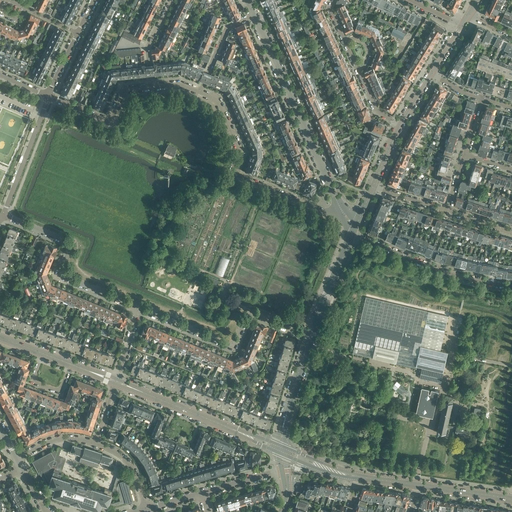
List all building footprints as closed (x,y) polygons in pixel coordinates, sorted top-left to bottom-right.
[(72,0),(70,0),(68,4),(77,9),(77,8),(78,7),(78,6),(79,4),(72,0)] [(106,3),(105,5),(115,9),(119,11),(120,9),(117,8),(116,9),(115,8),(117,4),(116,4),(118,0),(107,0),(107,1),(106,1),(106,3)] [(151,0),(148,5),(156,9),(157,7),(158,6),(158,5),(158,4),(151,0)] [(311,8),(313,8),(315,8),(322,8),(323,6),(323,5),(324,4),(316,0),(312,0),(314,1),(311,8)] [(380,0),(378,5),(381,6),(378,14),(379,15),(383,7),(386,0),(380,0)] [(386,0),(383,7),(388,10),(392,2),(390,1),(389,0),(386,0)] [(438,3),(438,4),(441,5),(447,8),(450,10),(455,12),(456,10),(457,10),(458,8),(457,8),(458,7),(453,5),(449,3),(448,3),(443,0),(439,0),(439,2),(438,3)] [(492,3),(491,5),(500,9),(504,11),(506,8),(504,7),(503,8),(501,6),(502,4),(493,0),(492,2),(492,3)] [(235,4),(234,1),(226,5),(223,6),(226,11),(228,10),(236,6),(237,6),(236,3),(235,4)] [(34,6),(34,7),(42,11),(43,10),(44,10),(46,6),(37,2),(36,4),(35,4),(34,5),(34,6)] [(273,2),(265,5),(265,6),(265,7),(266,8),(267,8),(268,11),(276,7),(273,2)] [(392,2),(388,10),(393,12),(397,4),(395,3),(393,2),(392,2)] [(178,8),(177,8),(185,12),(187,7),(180,3),(179,5),(178,6),(177,7),(178,8)] [(64,9),(65,9),(66,10),(74,14),(75,13),(76,12),(75,11),(77,9),(68,4),(67,6),(66,6),(64,9)] [(338,8),(337,8),(337,9),(337,11),(338,11),(339,13),(347,10),(345,5),(344,4),(342,5),(342,6),(338,8)] [(397,4),(393,12),(398,14),(402,7),(400,6),(400,5),(398,4),(397,5),(397,4)] [(489,4),(487,9),(496,13),(500,15),(502,16),(504,11),(500,9),(491,5),(489,4)] [(102,12),(101,13),(110,18),(112,13),(112,14),(113,11),(115,12),(117,13),(118,11),(114,9),(115,9),(105,5),(105,6),(104,6),(103,7),(104,8),(103,10),(102,10),(101,11),(102,12)] [(148,5),(146,10),(153,14),(154,12),(155,11),(156,10),(156,9),(148,5)] [(281,5),(276,7),(268,11),(269,13),(268,14),(269,15),(270,16),(280,12),(279,8),(282,7),(281,5)] [(236,6),(228,10),(230,15),(238,12),(238,11),(239,11),(238,8),(237,9),(236,6)] [(402,7),(398,14),(397,16),(400,17),(397,23),(399,24),(403,17),(407,9),(405,8),(405,7),(403,6),(402,7)] [(64,12),(63,14),(72,19),(73,18),(73,17),(73,16),(74,14),(66,10),(65,9),(61,7),(60,10),(64,12)] [(175,12),(175,13),(183,17),(184,13),(189,16),(189,14),(185,12),(177,8),(176,10),(175,10),(175,12)] [(501,21),(503,22),(504,23),(505,23),(506,23),(509,16),(507,14),(509,9),(507,8),(504,13),(501,21)] [(312,12),(313,15),(314,17),(316,17),(324,13),(324,12),(323,11),(322,11),(322,10),(321,11),(320,9),(316,11),(312,12)] [(407,9),(402,19),(407,21),(408,19),(412,12),(410,11),(409,10),(408,9),(407,9)] [(487,9),(485,14),(501,21),(503,17),(499,15),(500,15),(497,14),(487,9)] [(153,14),(146,10),(143,15),(151,19),(152,16),(153,16),(154,15),(153,14)] [(347,10),(339,13),(340,15),(340,16),(340,18),(349,15),(347,10)] [(409,29),(413,22),(416,14),(415,13),(414,12),(413,11),(412,12),(408,19),(411,21),(408,28),(409,29)] [(212,16),(211,19),(219,23),(219,22),(220,22),(220,20),(221,17),(220,17),(217,16),(213,14),(207,12),(206,14),(212,16)] [(238,12),(230,15),(232,19),(232,20),(241,17),(240,16),(241,16),(240,13),(239,14),(238,12)] [(278,12),(270,16),(270,17),(270,18),(270,19),(271,19),(272,21),(281,18),(278,12)] [(99,18),(98,18),(107,22),(109,18),(110,18),(101,13),(100,15),(99,16),(98,17),(99,18)] [(173,17),(172,18),(180,21),(182,18),(187,21),(187,19),(183,17),(175,13),(174,15),(173,15),(172,16),(173,17)] [(324,13),(316,17),(312,18),(313,20),(316,19),(318,22),(326,18),(326,17),(326,16),(325,15),(324,13)] [(31,14),(28,19),(37,23),(39,20),(39,19),(39,18),(31,14)] [(61,19),(61,20),(69,24),(70,23),(71,22),(71,21),(72,19),(63,14),(61,19)] [(416,14),(413,22),(418,24),(422,17),(420,16),(419,15),(418,14),(417,14),(416,14)] [(151,19),(143,15),(141,19),(141,20),(148,24),(150,21),(151,21),(151,20),(151,19)] [(349,15),(340,18),(342,21),(343,21),(343,23),(351,19),(349,15)] [(96,23),(104,27),(107,22),(98,18),(97,20),(97,21),(96,22),(96,23)] [(135,23),(139,25),(146,29),(147,27),(148,26),(149,25),(148,24),(141,20),(137,18),(135,23)] [(170,22),(170,23),(178,26),(179,23),(185,26),(186,24),(180,21),(172,18),(171,20),(170,20),(170,21),(170,22)] [(219,23),(211,19),(206,18),(205,20),(207,21),(206,23),(209,24),(216,28),(217,27),(218,27),(218,26),(218,25),(219,23)] [(281,18),(272,21),(273,21),(274,23),(274,24),(274,26),(275,26),(283,23),(281,18)] [(326,18),(318,22),(320,27),(328,23),(328,22),(328,21),(327,20),(326,18)] [(430,25),(433,27),(441,33),(443,31),(444,30),(444,29),(444,28),(444,27),(443,26),(442,26),(436,23),(433,22),(426,18),(424,22),(430,25)] [(29,19),(26,24),(35,28),(37,24),(37,23),(28,19),(29,19)] [(351,19),(343,23),(344,25),(344,26),(345,28),(353,24),(351,19)] [(357,26),(355,31),(357,32),(357,33),(359,33),(360,33),(363,25),(364,21),(359,19),(357,23),(357,26)] [(94,28),(102,32),(104,27),(96,23),(95,25),(94,26),(93,27),(94,28)] [(168,27),(175,31),(178,26),(170,23),(169,25),(168,25),(168,26),(168,27)] [(283,23),(275,26),(276,27),(275,28),(276,29),(277,29),(277,31),(286,28),(291,25),(290,23),(285,26),(283,23)] [(328,23),(320,27),(316,28),(317,30),(319,29),(321,32),(322,31),(330,28),(330,27),(330,25),(329,25),(328,23)] [(4,24),(0,31),(0,32),(4,34),(8,26),(4,24)] [(26,24),(24,29),(33,33),(35,28),(26,24)] [(209,24),(207,30),(214,33),(215,32),(216,31),(216,30),(216,28),(209,24)] [(244,24),(236,28),(236,29),(237,31),(234,33),(235,34),(238,33),(246,29),(247,29),(244,24)] [(353,24),(345,28),(344,28),(347,33),(348,34),(349,33),(349,32),(354,30),(352,25),(353,24)] [(368,27),(365,35),(367,36),(367,37),(369,38),(375,31),(377,28),(372,27),(372,25),(369,24),(368,27)] [(139,25),(136,30),(144,33),(145,32),(146,31),(146,30),(146,29),(139,25)] [(363,25),(360,33),(361,34),(362,35),(363,34),(365,35),(368,27),(363,25)] [(475,30),(474,32),(478,34),(478,33),(481,34),(482,32),(483,33),(485,29),(477,25),(476,27),(475,30)] [(8,26),(4,34),(9,37),(13,29),(8,26)] [(57,28),(54,32),(63,36),(64,35),(65,34),(65,33),(65,32),(65,31),(56,27),(56,28),(57,28)] [(166,32),(165,32),(175,37),(178,32),(175,31),(168,27),(167,29),(166,30),(165,31),(166,32)] [(433,28),(431,32),(439,37),(440,35),(441,35),(441,34),(441,33),(433,27),(433,28)] [(91,33),(99,37),(102,32),(94,28),(93,30),(92,31),(91,32),(91,33)] [(286,28),(277,31),(277,32),(277,33),(278,34),(279,36),(288,33),(288,32),(288,33),(286,28)] [(330,28),(322,31),(320,32),(321,34),(323,33),(324,36),(332,32),(333,31),(332,30),(331,30),(330,28)] [(375,31),(369,38),(370,39),(371,40),(372,42),(383,37),(382,34),(380,35),(377,28),(375,31)] [(394,28),(391,34),(402,39),(405,34),(394,28)] [(13,29),(9,37),(14,39),(18,31),(13,29)] [(18,31),(14,39),(16,38),(25,42),(30,32),(33,34),(33,33),(24,29),(18,31)] [(246,29),(238,33),(238,34),(237,34),(239,38),(240,38),(248,34),(248,33),(248,32),(247,31),(246,29)] [(136,30),(134,35),(141,38),(142,36),(143,36),(144,35),(144,34),(144,33),(136,30)] [(204,34),(206,35),(212,38),(213,35),(214,35),(215,34),(214,33),(207,30),(204,34)] [(493,33),(487,30),(482,41),(485,42),(488,43),(489,41),(493,33)] [(54,32),(52,37),(60,41),(61,40),(62,39),(63,38),(62,37),(63,36),(54,32)] [(164,35),(163,37),(173,42),(175,37),(165,32),(164,33),(164,34),(164,35)] [(202,36),(201,39),(202,40),(204,40),(210,43),(210,42),(211,42),(212,41),(211,40),(212,38),(206,35),(204,35),(200,32),(199,34),(201,35),(202,36)] [(288,33),(279,36),(279,37),(280,36),(281,38),(281,39),(282,40),(282,41),(291,37),(293,36),(291,32),(288,33)] [(332,32),(324,36),(322,38),(322,39),(325,38),(327,41),(335,37),(335,36),(334,35),(333,35),(332,32)] [(431,32),(428,37),(436,42),(436,41),(437,41),(438,40),(437,39),(439,37),(431,32)] [(474,32),(471,38),(476,41),(477,39),(478,40),(479,37),(477,36),(478,34),(474,32)] [(89,38),(88,38),(97,43),(98,41),(100,42),(101,40),(99,39),(99,37),(91,33),(90,35),(89,36),(88,37),(89,38)] [(493,33),(489,41),(494,43),(497,36),(497,35),(496,34),(495,35),(495,34),(493,33)] [(248,34),(240,38),(239,38),(240,41),(241,41),(242,43),(251,39),(250,37),(250,36),(249,35),(248,34)] [(497,36),(494,43),(499,46),(503,38),(501,37),(500,37),(499,36),(498,36),(497,36)] [(52,37),(49,43),(58,47),(58,45),(60,44),(60,43),(60,42),(60,41),(52,37)] [(162,40),(161,42),(170,47),(173,48),(173,46),(171,45),(173,42),(163,37),(162,37),(161,39),(162,40)] [(291,37),(282,41),(283,43),(283,44),(284,45),(284,46),(285,46),(293,42),(291,37)] [(335,37),(327,41),(322,43),(323,45),(327,43),(329,46),(337,42),(337,41),(337,40),(336,40),(335,37)] [(383,37),(372,42),(373,44),(373,45),(373,46),(374,46),(375,47),(385,42),(383,37)] [(428,37),(425,41),(433,46),(434,46),(435,45),(434,44),(436,42),(428,37)] [(86,43),(94,48),(97,43),(88,38),(88,40),(87,41),(86,42),(86,43)] [(466,42),(474,47),(476,41),(471,38),(470,40),(469,39),(467,42),(466,42)] [(503,38),(499,46),(498,48),(503,51),(504,48),(508,41),(506,40),(505,39),(504,38),(503,39),(503,38)] [(251,39),(242,43),(243,44),(242,45),(243,48),(244,48),(253,44),(253,43),(252,42),(251,39)] [(202,40),(200,45),(208,48),(209,46),(210,45),(210,44),(210,43),(204,40),(202,40)] [(293,42),(285,46),(285,47),(285,49),(286,49),(287,51),(295,48),(299,46),(297,41),(293,42)] [(425,41),(422,46),(430,51),(431,51),(432,50),(431,49),(433,46),(425,41)] [(508,41),(504,48),(503,51),(505,52),(503,56),(506,58),(507,56),(508,53),(511,46),(511,44),(511,43),(510,43),(510,42),(509,41),(508,41)] [(159,45),(158,47),(166,50),(168,46),(161,42),(160,42),(159,44),(159,45)] [(337,42),(329,46),(331,51),(339,47),(339,46),(339,45),(338,45),(337,42)] [(386,45),(385,42),(375,47),(375,49),(375,50),(376,52),(384,51),(388,51),(385,45),(386,45)] [(465,46),(464,48),(470,52),(475,55),(476,53),(472,50),(474,47),(466,42),(464,45),(465,46)] [(49,43),(47,48),(55,52),(56,50),(57,50),(58,48),(57,47),(58,47),(49,43)] [(84,48),(92,53),(94,54),(96,49),(94,48),(86,43),(85,45),(84,46),(83,47),(84,48)] [(253,44),(244,48),(243,48),(245,51),(246,51),(242,53),(243,55),(247,53),(255,49),(254,47),(254,45),(253,45),(253,44)] [(198,50),(200,50),(206,53),(207,51),(208,50),(208,49),(208,48),(200,45),(198,50)] [(226,48),(225,50),(233,54),(236,48),(234,48),(228,45),(227,46),(226,47),(226,48)] [(422,46),(419,51),(427,56),(427,55),(428,55),(429,54),(429,53),(430,51),(422,46)] [(159,48),(156,47),(154,49),(151,50),(152,54),(152,59),(154,59),(158,59),(158,56),(163,56),(165,51),(159,48)] [(339,47),(331,51),(333,56),(341,52),(340,50),(341,49),(340,48),(339,48),(339,47)] [(47,48),(44,53),(53,57),(53,55),(54,55),(55,54),(55,53),(55,52),(47,48)] [(81,53),(89,58),(92,53),(84,48),(82,51),(81,52),(81,53)] [(295,48),(287,51),(288,53),(288,54),(288,55),(289,56),(297,53),(295,48)] [(462,48),(460,52),(468,57),(470,52),(464,48),(463,49),(462,48)] [(255,49),(247,53),(243,55),(244,56),(247,55),(249,58),(257,54),(257,53),(257,52),(256,52),(255,49)] [(224,53),(223,55),(231,59),(233,54),(225,50),(225,51),(224,51),(224,52),(224,53)] [(384,51),(376,52),(375,54),(376,55),(375,57),(383,60),(383,59),(383,57),(382,57),(384,51)] [(419,51),(416,55),(424,60),(425,58),(426,58),(427,57),(427,56),(419,51)] [(6,66),(10,57),(10,56),(12,53),(10,52),(8,56),(5,55),(1,63),(1,64),(2,65),(3,65),(4,65),(6,66)] [(341,52),(333,56),(335,60),(343,57),(342,55),(343,54),(342,53),(341,53),(341,52)] [(459,55),(458,57),(465,61),(467,62),(468,60),(466,59),(468,57),(460,52),(458,55),(459,55)] [(44,53),(42,58),(50,62),(51,62),(52,61),(51,60),(53,57),(44,53)] [(79,58),(78,59),(87,63),(89,58),(81,53),(80,56),(79,56),(78,57),(79,58)] [(297,53),(289,56),(289,57),(290,59),(291,61),(290,61),(290,62),(299,58),(302,56),(302,54),(299,56),(297,53)] [(257,54),(249,58),(250,62),(247,63),(247,65),(251,63),(259,60),(258,57),(259,57),(258,55),(257,55),(257,54)] [(221,61),(228,63),(228,65),(234,67),(235,65),(232,64),(232,63),(230,62),(231,59),(223,55),(223,56),(222,56),(222,57),(222,58),(221,61)] [(416,55),(413,60),(421,65),(423,63),(424,63),(424,62),(424,61),(424,60),(416,55)] [(10,56),(10,57),(6,66),(7,66),(7,67),(8,68),(9,67),(11,68),(15,59),(16,58),(10,56)] [(343,57),(335,60),(338,65),(346,62),(345,60),(345,59),(345,58),(344,57),(343,57)] [(456,58),(454,61),(462,66),(465,61),(458,57),(457,58),(456,58)] [(484,81),(481,89),(487,91),(490,81),(492,74),(494,74),(511,79),(511,69),(500,65),(497,64),(480,57),(477,68),(485,71),(486,72),(484,79),(484,81)] [(42,58),(39,63),(48,67),(49,66),(49,65),(50,62),(42,58)] [(299,58),(290,62),(291,62),(290,63),(291,64),(292,65),(293,67),(302,63),(306,60),(306,59),(302,61),(301,61),(299,58)] [(17,71),(21,62),(15,59),(11,68),(12,68),(12,69),(14,70),(15,70),(17,71)] [(76,63),(76,64),(84,68),(87,63),(78,59),(78,60),(77,61),(76,62),(76,63)] [(27,63),(21,60),(21,62),(17,71),(17,72),(19,72),(20,72),(22,73),(23,72),(27,63)] [(259,60),(251,63),(247,65),(248,66),(252,65),(253,68),(262,64),(261,64),(262,63),(261,62),(260,62),(259,60)] [(413,60),(410,65),(418,70),(420,68),(421,68),(421,66),(421,65),(413,60)] [(373,67),(374,68),(379,69),(381,65),(373,61),(373,62),(372,62),(372,63),(372,64),(371,66),(373,67)] [(460,68),(462,66),(454,61),(452,64),(453,64),(452,66),(459,71),(463,73),(464,71),(460,68)] [(177,63),(178,72),(179,72),(180,73),(181,72),(183,72),(187,63),(186,62),(177,63)] [(346,62),(338,65),(340,70),(348,67),(347,65),(347,64),(347,63),(346,62)] [(39,63),(37,68),(45,72),(46,72),(47,71),(46,70),(48,67),(39,63)] [(153,65),(149,66),(150,75),(158,74),(158,75),(160,74),(161,74),(160,64),(157,65),(157,63),(154,63),(154,64),(153,64),(153,65)] [(186,63),(183,72),(184,73),(185,74),(186,73),(188,74),(192,66),(186,63)] [(192,66),(188,74),(188,75),(191,76),(194,77),(197,68),(198,66),(193,63),(192,66)] [(302,63),(293,67),(294,69),(293,69),(294,71),(295,71),(295,72),(304,68),(302,63)] [(74,68),(74,69),(82,73),(84,68),(76,64),(75,66),(74,66),(73,67),(74,68)] [(108,70),(104,79),(113,83),(115,81),(115,80),(116,78),(110,70),(106,64),(104,66),(108,70)] [(252,73),(253,75),(264,70),(263,67),(263,66),(262,65),(262,64),(253,68),(255,72),(252,73)] [(408,68),(407,69),(415,74),(417,72),(418,72),(418,71),(418,70),(410,65),(409,64),(408,64),(407,66),(407,67),(408,68)] [(141,66),(138,67),(139,76),(140,76),(140,77),(142,76),(146,75),(150,75),(149,66),(145,66),(144,65),(143,65),(141,65),(141,66)] [(459,71),(452,66),(451,67),(450,67),(448,70),(456,75),(459,71)] [(37,68),(34,67),(32,72),(34,73),(43,77),(44,76),(44,75),(45,72),(37,68)] [(348,67),(340,70),(341,73),(336,75),(337,77),(342,75),(350,71),(349,70),(349,69),(349,67),(348,67)] [(121,68),(110,70),(116,78),(117,78),(117,79),(119,79),(119,78),(122,78),(121,68)] [(197,68),(194,77),(197,78),(199,79),(200,79),(203,81),(204,81),(208,72),(207,72),(202,70),(197,68)] [(304,68),(295,72),(296,71),(297,74),(297,76),(298,76),(306,73),(304,68)] [(375,73),(373,68),(367,71),(366,70),(365,71),(365,72),(364,72),(366,77),(368,76),(375,73)] [(71,73),(71,74),(79,78),(82,73),(74,69),(73,70),(72,71),(71,72),(71,73)] [(404,73),(405,74),(411,78),(413,79),(413,78),(414,78),(414,77),(414,76),(415,74),(407,69),(407,70),(406,70),(405,70),(403,73),(404,73)] [(265,70),(264,70),(253,75),(255,79),(257,78),(266,74),(265,72),(266,71),(265,70)] [(448,70),(445,75),(453,80),(454,79),(456,75),(448,70)] [(345,80),(352,76),(351,74),(352,73),(351,72),(350,72),(350,71),(342,75),(340,76),(343,81),(345,80)] [(204,81),(209,83),(212,84),(212,85),(213,85),(214,85),(218,77),(213,74),(208,72),(204,81)] [(309,72),(306,73),(298,76),(298,77),(298,78),(299,79),(300,81),(308,78),(311,77),(309,72)] [(32,77),(31,78),(40,83),(40,82),(41,82),(42,81),(41,80),(43,77),(34,73),(32,77)] [(375,73),(368,76),(369,79),(368,79),(369,80),(370,81),(378,78),(375,73)] [(466,83),(466,84),(467,84),(467,85),(468,85),(469,85),(471,86),(474,77),(474,75),(469,73),(468,76),(466,83)] [(474,77),(471,86),(472,87),(473,87),(474,87),(476,87),(478,79),(479,77),(480,73),(477,73),(476,78),(474,77)] [(69,78),(69,79),(77,83),(79,78),(71,74),(70,75),(69,76),(68,77),(69,78)] [(218,77),(214,85),(217,86),(217,87),(219,88),(219,87),(220,87),(225,76),(219,74),(218,77)] [(266,74),(257,78),(259,83),(268,80),(267,78),(267,77),(266,74)] [(403,76),(400,82),(408,87),(409,85),(410,85),(411,83),(410,82),(411,81),(410,81),(411,78),(405,74),(404,77),(403,76)] [(490,81),(487,91),(492,92),(495,84),(495,82),(497,75),(494,74),(492,75),(490,81)] [(225,76),(220,87),(222,89),(223,89),(224,90),(225,90),(229,82),(229,81),(230,78),(225,76)] [(308,78),(300,81),(301,84),(302,86),(311,83),(309,80),(313,78),(312,76),(308,78)] [(347,85),(355,81),(354,81),(356,81),(354,76),(352,76),(345,80),(347,85)] [(378,78),(370,81),(371,83),(370,84),(371,85),(372,86),(380,83),(382,82),(380,77),(378,78)] [(457,80),(456,81),(464,86),(465,82),(466,81),(463,79),(459,77),(457,79),(457,80)] [(478,79),(476,87),(481,89),(484,81),(484,79),(479,77),(478,79)] [(77,83),(69,79),(68,81),(67,81),(66,82),(66,83),(66,84),(75,88),(76,89),(79,84),(77,83)] [(104,80),(102,85),(110,89),(110,88),(111,89),(112,86),(112,85),(113,83),(104,79),(104,80)] [(268,80),(259,83),(262,88),(270,85),(269,82),(269,80),(268,80)] [(229,82),(225,90),(227,92),(227,93),(227,94),(228,94),(229,95),(237,91),(237,90),(232,83),(229,81),(229,82)] [(347,85),(344,86),(345,88),(348,87),(349,90),(357,86),(357,85),(356,84),(355,83),(355,81),(347,85)] [(382,82),(380,83),(372,86),(373,88),(373,89),(373,90),(374,91),(382,88),(382,87),(385,86),(382,82)] [(400,82),(397,87),(405,92),(406,90),(407,90),(408,88),(407,87),(408,87),(400,82)] [(311,83),(302,86),(303,87),(302,88),(303,89),(304,89),(305,91),(313,88),(311,83)] [(502,96),(505,85),(500,83),(500,86),(499,86),(497,94),(499,95),(500,96),(501,96),(502,95),(502,96)] [(64,88),(63,89),(72,93),(75,88),(66,84),(65,86),(64,86),(64,87),(64,88)] [(102,85),(100,90),(108,94),(109,94),(110,91),(109,91),(110,89),(102,85)] [(270,85),(262,88),(259,90),(262,94),(264,93),(273,89),(272,87),(271,87),(270,85)] [(437,89),(436,91),(444,96),(446,97),(447,98),(450,92),(447,90),(439,85),(437,89)] [(349,90),(346,91),(349,96),(351,94),(359,91),(359,90),(359,89),(358,88),(357,86),(349,90)] [(315,87),(313,88),(305,91),(305,92),(305,93),(305,94),(306,94),(307,96),(315,93),(317,92),(315,87)] [(397,87),(393,92),(401,97),(402,96),(402,97),(404,95),(403,94),(405,92),(397,87)] [(382,88),(374,91),(375,93),(374,94),(375,95),(376,95),(378,98),(379,100),(381,98),(382,96),(384,93),(382,88)] [(61,93),(61,94),(69,98),(69,97),(70,97),(72,93),(63,89),(63,91),(62,91),(61,92),(61,93)] [(273,89),(264,93),(262,94),(264,99),(275,94),(275,93),(275,92),(274,91),(273,89)] [(100,90),(97,96),(106,99),(107,99),(108,96),(107,96),(108,94),(100,90)] [(237,91),(229,95),(230,97),(229,98),(230,100),(231,100),(231,101),(240,97),(237,91)] [(314,93),(307,96),(307,97),(306,97),(307,99),(306,100),(307,101),(308,102),(309,102),(317,99),(315,95),(322,93),(321,91),(317,92),(315,93),(314,94),(314,93)] [(359,91),(351,94),(353,99),(361,96),(361,95),(361,94),(360,93),(359,91)] [(433,94),(433,95),(433,96),(441,101),(443,103),(446,97),(444,96),(436,91),(434,94),(433,94)] [(393,92),(390,97),(398,102),(400,100),(402,98),(401,98),(401,97),(393,92)] [(317,99),(309,102),(310,104),(309,105),(310,106),(311,106),(311,107),(319,103),(318,101),(326,97),(325,95),(317,98),(317,99)] [(459,97),(454,95),(451,100),(457,104),(457,102),(459,97)] [(97,96),(95,101),(104,105),(106,102),(105,102),(106,99),(97,96)] [(242,96),(240,97),(231,101),(232,103),(232,104),(232,105),(233,105),(234,106),(242,102),(245,101),(242,96)] [(277,98),(276,96),(268,99),(267,98),(264,99),(267,106),(269,105),(278,101),(278,100),(277,99),(277,98)] [(361,96),(353,99),(356,104),(363,101),(363,100),(364,99),(363,98),(362,98),(361,96)] [(430,101),(438,106),(440,108),(443,103),(441,101),(433,96),(431,99),(430,99),(430,100),(430,101)] [(390,97),(387,102),(395,107),(396,107),(397,105),(397,104),(398,102),(390,97)] [(242,102),(234,106),(234,108),(234,109),(235,110),(236,110),(236,111),(244,108),(243,104),(248,102),(247,100),(245,101),(242,102)] [(92,106),(92,107),(95,109),(96,108),(101,111),(101,110),(102,110),(103,107),(104,105),(95,101),(93,107),(92,106)] [(278,101),(269,105),(270,107),(269,108),(270,111),(272,110),(281,106),(280,104),(279,104),(278,101)] [(363,101),(356,104),(358,109),(365,106),(366,106),(365,105),(366,104),(365,103),(364,103),(363,101)] [(428,104),(427,105),(427,106),(435,111),(437,112),(437,113),(440,108),(438,106),(430,101),(429,103),(428,104)] [(319,103),(311,107),(311,108),(311,109),(312,109),(313,112),(321,108),(322,108),(324,107),(322,102),(319,103)] [(387,102),(384,106),(385,107),(384,107),(392,112),(393,112),(394,110),(394,109),(395,107),(387,102)] [(281,106),(272,110),(270,111),(272,114),(268,116),(268,118),(274,116),(282,112),(282,109),(281,106)] [(425,109),(424,111),(432,116),(434,117),(437,112),(435,111),(427,106),(427,107),(426,107),(425,108),(425,109)] [(486,107),(485,112),(493,115),(494,110),(495,109),(488,107),(486,107)] [(244,108),(236,111),(237,114),(237,116),(238,116),(238,117),(247,113),(244,108)] [(321,108),(313,112),(314,114),(314,115),(314,116),(315,116),(315,117),(317,116),(323,114),(321,108)] [(366,108),(358,111),(358,112),(360,116),(369,113),(369,111),(367,110),(366,108)] [(462,110),(461,115),(463,115),(471,118),(471,117),(472,117),(472,116),(472,115),(473,113),(464,110),(462,110)] [(422,114),(421,116),(422,116),(428,120),(428,121),(429,121),(432,116),(424,111),(423,112),(422,113),(422,114)] [(282,112),(274,116),(276,120),(276,121),(285,117),(284,115),(284,114),(283,112),(282,112)] [(247,113),(238,117),(239,119),(239,120),(240,121),(241,122),(249,118),(247,113)] [(364,122),(371,119),(370,115),(370,114),(369,113),(360,116),(362,120),(357,122),(358,124),(362,122),(363,122),(364,122)] [(502,118),(500,123),(499,126),(501,127),(504,128),(506,124),(508,116),(508,115),(506,115),(503,115),(503,114),(502,115),(503,115),(502,118)] [(324,115),(315,119),(316,120),(315,121),(316,122),(317,122),(318,125),(326,121),(324,115)] [(417,121),(417,122),(417,123),(425,127),(428,123),(436,127),(437,125),(430,121),(429,121),(428,121),(428,120),(422,116),(420,119),(420,118),(418,121),(417,121)] [(251,117),(249,118),(241,122),(242,124),(241,125),(242,126),(243,127),(251,124),(254,123),(251,117)] [(456,119),(454,124),(458,125),(461,127),(466,128),(468,128),(469,123),(461,120),(460,119),(456,119)] [(278,124),(278,126),(279,129),(280,129),(288,125),(289,124),(288,123),(287,122),(286,120),(278,123),(278,124)] [(375,120),(372,125),(374,126),(384,130),(384,128),(384,127),(385,124),(376,120),(376,121),(375,120)] [(326,121),(318,125),(318,126),(318,127),(319,127),(320,130),(329,126),(326,121)] [(415,126),(414,128),(422,132),(425,134),(427,134),(429,129),(425,127),(417,123),(417,124),(416,124),(415,125),(415,126)] [(251,124),(243,127),(244,130),(244,132),(245,132),(245,133),(254,129),(251,124)] [(453,124),(451,129),(460,132),(460,131),(461,131),(461,130),(461,129),(461,127),(458,125),(454,124),(453,124)] [(288,125),(280,129),(281,131),(280,131),(281,135),(291,130),(290,130),(291,129),(290,128),(289,127),(288,125)] [(329,126),(320,130),(320,131),(321,132),(321,133),(322,135),(331,131),(329,126)] [(373,129),(372,131),(381,135),(382,132),(383,132),(384,130),(374,126),(373,129)] [(488,130),(480,127),(479,131),(479,132),(485,134),(486,134),(489,135),(491,131),(488,130)] [(412,131),(411,132),(412,133),(420,137),(421,134),(426,136),(427,134),(425,134),(422,132),(414,128),(413,130),(412,131)] [(254,129),(245,133),(246,135),(246,136),(247,137),(248,138),(256,135),(254,129)] [(370,136),(369,140),(377,143),(377,142),(378,142),(379,141),(378,140),(379,137),(372,134),(373,134),(371,133),(371,134),(370,133),(369,131),(364,129),(363,132),(370,136)] [(292,133),(291,130),(282,134),(283,136),(282,137),(283,140),(293,136),(293,135),(293,134),(293,133),(292,133)] [(333,130),(331,131),(322,135),(323,137),(323,138),(324,139),(325,140),(335,136),(333,130)] [(410,136),(409,138),(417,142),(420,137),(412,133),(411,134),(410,134),(410,135),(410,136)] [(447,133),(445,138),(448,139),(456,142),(457,139),(458,139),(458,138),(458,137),(450,134),(447,133)] [(256,135),(248,138),(249,141),(248,141),(249,143),(250,143),(250,144),(259,140),(257,137),(259,136),(258,134),(256,135)] [(293,136),(285,140),(282,141),(285,146),(287,145),(295,141),(294,138),(295,138),(294,136),(293,136)] [(335,136),(325,140),(326,142),(325,143),(326,145),(327,145),(327,146),(336,142),(337,141),(335,136)] [(368,142),(366,145),(375,149),(375,148),(376,148),(376,146),(376,145),(377,143),(369,140),(362,137),(361,139),(368,142)] [(406,142),(406,143),(414,147),(416,144),(422,147),(423,145),(417,142),(409,138),(408,140),(407,140),(406,141),(406,142)] [(259,140),(250,144),(251,146),(251,147),(251,148),(252,148),(253,149),(261,146),(259,140)] [(295,141),(287,145),(289,150),(298,146),(297,144),(297,143),(296,142),(296,141),(295,141)] [(336,142),(327,146),(328,148),(328,149),(328,150),(329,150),(330,151),(331,150),(331,151),(340,147),(337,141),(336,142)] [(405,146),(404,148),(412,152),(416,154),(418,149),(414,147),(406,143),(405,144),(404,145),(405,146)] [(489,147),(481,144),(481,146),(480,146),(479,148),(480,148),(480,149),(492,153),(494,148),(491,147),(489,147)] [(173,156),(176,148),(168,145),(167,147),(164,153),(173,156)] [(366,145),(364,151),(372,154),(373,152),(374,151),(375,150),(374,149),(375,149),(366,145)] [(261,146),(253,149),(253,151),(252,152),(252,153),(253,154),(253,155),(261,158),(262,157),(261,146)] [(298,146),(289,150),(291,154),(292,155),(300,151),(299,149),(299,148),(299,147),(298,146)] [(491,157),(490,157),(494,158),(494,159),(495,159),(496,159),(499,151),(496,150),(497,147),(495,146),(494,148),(492,153),(491,157)] [(332,151),(330,152),(331,154),(331,155),(331,156),(332,157),(332,158),(341,154),(338,148),(331,151),(332,151)] [(402,152),(400,156),(409,159),(412,153),(404,149),(403,149),(402,149),(401,151),(402,152)] [(492,153),(480,149),(478,153),(479,154),(486,157),(486,156),(490,157),(491,157),(492,153)] [(499,151),(496,159),(497,159),(497,157),(499,158),(501,159),(502,158),(504,150),(499,149),(499,151)] [(362,156),(363,157),(370,159),(371,157),(372,157),(373,155),(372,154),(364,151),(363,154),(361,153),(360,154),(359,154),(358,156),(361,157),(362,156)] [(293,158),(293,160),(294,164),(295,163),(304,159),(303,159),(304,158),(303,156),(302,156),(301,153),(293,157),(293,158)] [(341,154),(332,158),(333,158),(332,159),(333,160),(334,160),(335,163),(333,163),(343,159),(341,154)] [(251,159),(250,160),(259,164),(261,158),(253,155),(252,157),(251,157),(250,158),(251,159)] [(398,160),(397,161),(397,162),(397,163),(405,166),(406,166),(408,161),(409,159),(400,156),(398,160)] [(352,161),(358,163),(367,167),(368,164),(369,164),(370,162),(369,162),(369,161),(363,158),(361,157),(359,161),(353,159),(352,161)] [(436,157),(436,159),(439,160),(438,163),(439,163),(444,165),(446,165),(448,166),(449,166),(450,164),(449,164),(450,161),(437,157),(436,157)] [(304,159),(295,163),(294,164),(296,167),(297,169),(298,168),(307,164),(307,163),(306,164),(305,162),(305,161),(305,160),(304,159)] [(343,159),(333,163),(334,166),(335,168),(336,168),(336,169),(344,165),(342,160),(343,159)] [(249,164),(248,165),(257,169),(259,164),(250,160),(250,162),(249,162),(248,164),(249,164)] [(358,163),(356,169),(365,173),(366,170),(367,170),(368,167),(367,167),(358,163)] [(395,168),(403,171),(404,172),(406,167),(406,166),(405,166),(397,163),(396,163),(396,165),(396,166),(395,168)] [(438,163),(436,168),(437,168),(439,169),(442,170),(447,171),(448,170),(448,169),(448,168),(448,166),(446,165),(444,165),(439,163),(438,163)] [(307,164),(298,168),(300,173),(309,169),(310,168),(309,166),(308,166),(307,164)] [(474,165),(473,169),(481,171),(486,173),(488,169),(487,168),(483,167),(483,166),(476,164),(474,165)] [(246,170),(246,171),(251,173),(251,174),(253,174),(254,174),(254,175),(256,176),(257,173),(259,170),(257,169),(248,165),(247,168),(246,168),(246,169),(246,170)] [(347,170),(344,165),(336,169),(336,170),(336,171),(337,172),(338,174),(340,173),(341,174),(343,173),(343,172),(344,172),(345,174),(346,174),(347,172),(347,171),(347,170)] [(429,166),(428,168),(435,170),(438,172),(437,174),(438,174),(445,176),(447,171),(442,170),(439,169),(437,168),(429,166)] [(394,171),(393,173),(401,177),(403,177),(405,172),(404,172),(403,171),(395,168),(394,169),(393,170),(394,171)] [(485,176),(484,180),(483,183),(485,184),(486,179),(487,179),(487,177),(490,178),(493,170),(492,169),(491,169),(490,169),(487,168),(488,169),(486,173),(485,176)] [(272,176),(272,177),(273,178),(273,179),(274,179),(275,179),(277,180),(281,172),(276,170),(276,169),(275,169),(274,171),(272,176)] [(309,169),(300,173),(302,178),(303,177),(303,178),(312,174),(311,172),(311,171),(310,170),(309,169)] [(356,169),(354,174),(362,178),(364,175),(365,173),(356,169)] [(281,172),(277,180),(280,181),(280,182),(281,182),(282,182),(283,182),(286,174),(281,172)] [(348,178),(353,180),(353,181),(360,184),(360,183),(361,183),(362,180),(362,178),(354,174),(354,175),(355,175),(354,177),(351,176),(350,176),(351,173),(347,172),(346,174),(345,176),(348,178)] [(392,176),(391,178),(399,182),(401,183),(403,177),(401,177),(393,173),(392,174),(391,175),(392,176)] [(286,174),(283,182),(283,183),(285,184),(286,183),(288,184),(292,176),(286,174)] [(438,174),(437,179),(441,181),(449,183),(450,184),(451,179),(451,178),(445,176),(442,175),(438,174)] [(502,175),(500,183),(499,185),(504,187),(505,185),(507,177),(505,176),(505,175),(503,175),(502,175)] [(298,179),(292,176),(288,184),(290,185),(291,186),(292,187),(293,186),(294,187),(294,186),(297,188),(299,182),(297,181),(298,179)] [(389,181),(388,184),(396,187),(399,188),(400,186),(397,185),(399,182),(391,178),(390,179),(389,180),(389,181)] [(409,187),(408,189),(409,190),(410,191),(411,190),(413,191),(416,183),(417,179),(415,178),(414,180),(411,179),(411,181),(409,185),(409,187)] [(480,182),(478,181),(470,178),(468,183),(476,186),(478,187),(480,182)] [(307,182),(305,186),(305,187),(314,191),(314,190),(315,189),(316,188),(315,187),(316,183),(315,183),(315,182),(313,181),(313,182),(311,181),(310,181),(308,181),(308,182),(307,183),(307,182)] [(461,182),(459,189),(460,189),(466,191),(467,188),(470,189),(472,185),(468,183),(463,181),(461,182)] [(300,182),(299,182),(297,188),(300,189),(299,190),(303,192),(305,187),(302,185),(300,182)] [(426,186),(424,194),(426,195),(426,196),(428,196),(429,196),(431,188),(432,188),(432,186),(429,185),(430,182),(428,182),(426,186)] [(437,190),(434,198),(436,198),(436,199),(438,200),(439,199),(442,191),(443,187),(438,185),(437,190)] [(442,191),(439,199),(443,201),(445,200),(447,193),(448,189),(445,189),(446,186),(444,185),(443,187),(442,191)] [(305,187),(303,192),(304,192),(304,193),(305,194),(306,193),(312,196),(312,195),(313,195),(313,193),(314,191),(305,187)] [(454,203),(455,205),(460,206),(463,199),(463,198),(464,194),(463,193),(461,198),(457,197),(456,197),(454,203)] [(380,202),(389,205),(390,202),(391,203),(392,201),(392,200),(383,197),(382,199),(381,199),(380,201),(381,201),(380,202)] [(473,202),(471,210),(471,211),(473,211),(474,211),(476,212),(478,204),(479,201),(477,200),(476,203),(473,202)] [(478,204),(476,212),(477,212),(478,213),(479,212),(481,213),(484,206),(485,203),(479,201),(479,204),(478,204)] [(379,205),(378,207),(387,210),(389,211),(391,206),(389,205),(380,202),(379,204),(379,205)] [(494,209),(492,216),(492,217),(493,217),(494,218),(495,217),(497,218),(499,211),(502,203),(499,202),(497,210),(494,209)] [(489,207),(487,215),(487,216),(489,216),(490,216),(492,216),(494,209),(495,206),(493,205),(492,208),(489,207)] [(376,212),(385,216),(387,210),(378,207),(378,209),(377,209),(376,211),(376,212)] [(404,216),(403,218),(408,220),(409,217),(411,209),(409,209),(409,208),(407,207),(407,208),(406,208),(404,216)] [(505,221),(507,221),(510,212),(511,209),(510,209),(509,211),(508,211),(508,213),(505,212),(502,220),(503,220),(503,221),(505,221)] [(499,211),(497,218),(498,219),(499,219),(500,219),(502,220),(505,212),(505,211),(503,210),(502,211),(499,211)] [(376,212),(374,218),(383,221),(385,216),(376,212)] [(432,216),(429,224),(433,225),(431,230),(433,230),(435,226),(435,225),(437,218),(435,217),(435,216),(433,216),(432,216)] [(373,220),(372,223),(380,226),(384,227),(385,225),(381,224),(383,221),(374,218),(373,218),(372,220),(373,220)] [(370,227),(370,228),(378,231),(380,226),(372,223),(371,225),(370,225),(369,227),(370,227)] [(453,223),(450,230),(450,232),(455,234),(456,231),(458,224),(456,224),(456,223),(454,223),(453,223)] [(386,239),(385,240),(388,241),(389,241),(390,241),(393,234),(396,228),(394,227),(392,233),(389,232),(387,235),(386,239)] [(18,231),(9,228),(7,234),(16,237),(20,238),(20,236),(17,235),(18,235),(17,235),(17,234),(18,231)] [(368,231),(368,233),(377,236),(378,234),(377,234),(378,231),(370,228),(369,228),(368,230),(368,231)] [(398,236),(395,244),(398,245),(399,245),(400,245),(403,238),(404,235),(405,233),(403,232),(401,237),(398,236)] [(7,234),(5,239),(13,243),(16,237),(7,234)] [(403,238),(400,245),(401,246),(402,247),(404,248),(405,247),(405,246),(408,240),(409,238),(406,237),(406,236),(404,235),(403,238)] [(405,247),(404,248),(405,248),(406,247),(408,248),(410,247),(413,240),(409,238),(408,240),(405,246),(405,247)] [(413,240),(410,247),(412,248),(412,249),(415,250),(418,242),(419,240),(415,238),(413,240)] [(5,239),(3,245),(11,249),(12,249),(15,250),(16,248),(12,246),(13,243),(5,239)] [(428,246),(424,254),(428,256),(429,255),(430,255),(433,248),(436,241),(434,240),(432,246),(431,245),(430,247),(428,246)] [(418,242),(415,250),(418,252),(419,251),(420,251),(423,244),(418,242)] [(438,248),(437,250),(434,258),(437,260),(438,259),(440,260),(442,252),(446,243),(444,242),(442,249),(438,248)] [(42,247),(40,251),(43,252),(53,256),(54,256),(55,256),(57,251),(56,251),(57,248),(49,244),(46,243),(44,247),(42,247)] [(3,245),(0,251),(9,254),(11,249),(3,245)] [(447,254),(444,262),(447,263),(448,263),(450,263),(453,251),(454,250),(452,249),(451,252),(448,251),(447,254)] [(9,254),(0,251),(0,257),(7,260),(9,254)] [(43,255),(41,258),(51,262),(53,256),(43,252),(40,251),(39,253),(43,255)] [(477,262),(475,270),(478,271),(479,270),(481,270),(482,263),(484,256),(485,252),(483,252),(482,255),(481,261),(480,260),(480,262),(477,262)] [(458,254),(457,257),(455,265),(457,266),(458,266),(460,266),(463,255),(458,254)] [(467,259),(465,268),(468,269),(469,268),(471,268),(473,261),(473,256),(468,255),(468,256),(467,259)] [(230,260),(222,256),(215,273),(223,276),(230,260)] [(0,257),(0,264),(4,266),(6,262),(7,262),(10,264),(10,262),(8,261),(7,260),(0,257)] [(39,264),(40,264),(49,268),(51,262),(41,258),(39,264)] [(4,266),(0,264),(0,270),(2,272),(3,272),(6,273),(9,274),(10,272),(7,271),(3,270),(4,266)] [(37,269),(36,269),(46,273),(49,268),(40,264),(39,264),(37,269)] [(46,273),(36,269),(35,270),(36,273),(38,278),(37,279),(39,283),(49,279),(46,273)] [(208,276),(206,281),(217,286),(220,279),(208,276)] [(49,279),(39,283),(41,287),(40,288),(43,296),(45,295),(47,295),(51,285),(49,279)] [(50,297),(52,298),(52,296),(56,287),(51,285),(47,295),(50,296),(50,297)] [(28,302),(29,301),(32,300),(27,287),(24,288),(28,302)] [(56,287),(52,296),(58,298),(62,289),(56,287)] [(62,289),(58,298),(63,300),(67,291),(62,289)] [(67,291),(63,300),(69,303),(72,294),(67,291)] [(72,294),(69,303),(68,305),(73,307),(74,305),(78,296),(72,294)] [(78,296),(74,305),(79,307),(83,298),(78,296)] [(448,316),(366,297),(353,353),(372,357),(389,362),(415,367),(416,366),(422,368),(420,378),(441,382),(448,352),(440,351),(448,316)] [(83,298),(79,307),(85,309),(88,300),(83,298)] [(221,301),(216,299),(211,312),(216,313),(221,301)] [(94,303),(88,300),(85,309),(90,312),(94,303)] [(99,305),(94,303),(90,312),(89,314),(94,316),(95,316),(95,314),(99,305)] [(99,305),(95,314),(95,316),(98,317),(97,318),(99,319),(101,316),(104,307),(99,305)] [(104,307),(101,316),(104,317),(103,320),(105,321),(106,318),(110,309),(104,307)] [(110,309),(106,318),(112,321),(115,312),(110,309)] [(5,310),(1,322),(6,324),(10,316),(6,315),(7,313),(6,313),(7,311),(5,310)] [(115,312),(112,321),(116,323),(116,324),(116,325),(121,314),(115,312)] [(10,316),(6,324),(12,327),(16,318),(17,314),(16,314),(15,314),(14,317),(10,316)] [(121,314),(116,325),(115,326),(118,327),(118,326),(119,326),(123,328),(127,319),(126,318),(127,316),(123,314),(123,315),(121,314)] [(16,318),(12,327),(18,329),(21,320),(16,318)] [(27,322),(24,331),(30,333),(33,325),(29,323),(30,319),(28,319),(27,322)] [(21,320),(18,329),(24,331),(27,322),(21,320)] [(33,325),(30,333),(35,336),(39,327),(40,323),(38,322),(37,326),(33,325)] [(39,327),(35,336),(41,338),(45,329),(41,328),(41,327),(42,324),(40,323),(39,327)] [(254,329),(264,333),(265,333),(267,328),(267,327),(259,323),(259,324),(256,323),(256,325),(254,329)] [(141,334),(145,336),(143,340),(146,341),(147,337),(151,327),(150,326),(146,324),(145,326),(144,326),(141,334)] [(45,329),(41,338),(47,340),(50,331),(52,328),(50,327),(48,331),(45,329)] [(151,327),(147,337),(150,338),(150,337),(153,338),(157,329),(151,327)] [(157,329),(153,338),(159,340),(162,331),(157,329)] [(254,329),(252,335),(262,339),(264,333),(254,329)] [(50,331),(47,340),(53,342),(56,334),(50,331)] [(57,331),(56,334),(53,342),(59,344),(63,332),(62,331),(61,332),(57,331)] [(162,331),(159,340),(164,342),(168,334),(162,331)] [(63,332),(59,344),(65,347),(68,338),(64,336),(65,335),(64,335),(66,333),(63,332)] [(173,336),(168,334),(164,342),(163,345),(168,348),(173,336)] [(252,335),(250,340),(259,344),(262,339),(252,335)] [(74,340),(70,349),(76,351),(79,342),(76,341),(77,340),(76,340),(77,337),(75,336),(74,339),(74,340)] [(178,338),(173,336),(168,348),(173,350),(175,347),(178,338)] [(68,338),(65,347),(70,349),(74,340),(68,338)] [(79,342),(76,351),(82,353),(87,339),(85,338),(85,340),(84,343),(83,343),(79,342)] [(175,347),(173,350),(176,351),(177,348),(180,349),(184,340),(178,338),(175,347)] [(87,339),(82,353),(88,355),(91,347),(88,346),(88,344),(89,342),(89,340),(87,339)] [(284,342),(283,342),(280,342),(280,344),(283,345),(284,345),(293,347),(294,341),(286,339),(285,342),(284,342)] [(184,340),(180,349),(179,352),(184,354),(185,351),(189,343),(184,340)] [(250,340),(248,345),(257,349),(259,344),(250,340)] [(189,343),(185,351),(191,354),(194,345),(189,343)] [(99,345),(97,349),(94,358),(99,360),(103,351),(99,350),(99,349),(100,346),(100,345),(99,345)] [(194,345),(191,354),(196,356),(200,347),(194,345)] [(248,345),(246,350),(255,354),(257,349),(248,345)] [(284,345),(282,351),(291,354),(293,347),(284,345)] [(91,347),(88,355),(94,358),(97,349),(91,347)] [(200,347),(196,356),(201,358),(205,349),(200,347)] [(110,350),(108,353),(105,362),(111,364),(114,356),(111,355),(111,354),(111,353),(112,350),(112,349),(110,348),(110,350)] [(205,349),(201,358),(207,360),(210,351),(205,349)] [(243,356),(252,360),(252,359),(253,359),(254,357),(265,361),(266,359),(255,354),(246,350),(243,356)] [(2,351),(0,357),(0,359),(7,362),(10,354),(2,351)] [(103,351),(99,360),(105,362),(108,353),(103,351)] [(210,351),(207,360),(206,362),(209,363),(210,361),(213,363),(216,354),(210,351)] [(280,356),(280,357),(289,359),(291,354),(282,351),(280,356)] [(7,362),(10,363),(10,364),(12,365),(16,356),(13,355),(13,356),(10,354),(7,362)] [(216,354),(213,363),(218,365),(222,356),(216,354)] [(12,365),(15,366),(15,365),(18,366),(21,358),(18,357),(16,356),(12,365)] [(222,356),(218,365),(223,367),(227,358),(222,356)] [(243,356),(238,358),(242,368),(250,364),(254,372),(258,370),(254,360),(253,359),(252,359),(252,360),(243,356)] [(279,359),(278,363),(287,365),(289,359),(280,357),(276,356),(275,358),(279,359)] [(21,358),(18,366),(17,367),(18,367),(21,366),(29,369),(26,368),(29,361),(21,358)] [(229,370),(232,361),(227,358),(223,367),(225,368),(229,370)] [(232,361),(229,370),(232,378),(236,376),(234,373),(234,371),(242,368),(238,358),(233,361),(232,361)] [(130,372),(136,374),(141,362),(139,361),(138,365),(134,364),(130,372)] [(141,362),(136,374),(142,377),(145,368),(142,367),(143,363),(141,362)] [(273,368),(277,369),(286,371),(287,365),(278,363),(277,367),(273,366),(273,368)] [(19,368),(18,371),(28,374),(28,372),(29,369),(21,366),(18,367),(19,368)] [(145,368),(142,377),(147,379),(153,367),(151,366),(149,370),(145,368)] [(153,367),(147,379),(153,381),(157,373),(153,371),(155,368),(153,367)] [(276,371),(275,375),(284,377),(286,371),(277,369),(273,368),(272,370),(276,371)] [(18,374),(17,377),(25,380),(26,376),(27,377),(28,374),(18,371),(17,374),(18,374)] [(157,373),(153,381),(159,384),(164,371),(162,371),(160,374),(157,373)] [(164,371),(159,384),(165,386),(169,377),(165,376),(166,372),(164,371)] [(169,377),(165,386),(171,389),(176,376),(174,375),(172,379),(169,377)] [(269,379),(272,380),(273,381),(282,383),(284,377),(275,375),(274,378),(270,377),(269,379)] [(176,376),(171,389),(176,391),(180,382),(176,381),(178,377),(176,376)] [(25,380),(17,377),(16,379),(15,379),(14,382),(24,385),(25,382),(24,382),(25,380)] [(76,379),(74,386),(76,387),(79,388),(78,388),(79,388),(78,388),(81,389),(81,390),(84,383),(76,379)] [(273,381),(271,386),(280,389),(282,383),(273,381)] [(397,381),(395,384),(392,387),(399,394),(400,394),(403,397),(404,398),(406,396),(409,393),(407,391),(397,381)] [(180,382),(176,391),(182,393),(186,385),(180,382)] [(84,383),(81,390),(84,391),(83,392),(86,393),(89,385),(84,383)] [(27,388),(23,386),(17,384),(15,389),(17,390),(20,391),(19,394),(23,396),(27,388)] [(69,388),(68,390),(78,393),(79,391),(78,390),(79,388),(78,388),(79,388),(76,387),(74,386),(71,385),(70,388),(69,388)] [(86,393),(89,394),(89,393),(92,394),(92,393),(93,392),(92,392),(94,387),(89,385),(86,393)] [(186,385),(182,393),(188,396),(191,387),(186,385)] [(269,392),(279,395),(280,389),(271,386),(270,390),(269,390),(263,388),(263,391),(266,391),(269,392)] [(93,392),(92,393),(95,394),(95,395),(96,396),(99,397),(102,390),(94,387),(92,392),(93,392)] [(197,389),(191,387),(188,396),(194,398),(197,389)] [(429,389),(422,387),(416,413),(433,417),(434,412),(435,410),(439,391),(431,389),(431,393),(429,393),(429,389)] [(27,388),(23,396),(26,397),(25,400),(28,401),(29,398),(32,390),(27,388)] [(197,389),(194,398),(199,400),(203,392),(197,389)] [(203,392),(199,400),(205,403),(210,390),(208,389),(206,393),(203,392)] [(6,390),(0,393),(0,399),(0,400),(9,395),(6,390)] [(32,390),(29,398),(35,400),(38,392),(32,390)] [(68,393),(67,395),(76,398),(78,393),(68,390),(68,392),(68,393)] [(210,390),(205,403),(211,405),(214,397),(211,395),(212,391),(210,390)] [(38,392),(35,400),(40,402),(43,394),(38,392)] [(270,393),(268,399),(277,401),(279,395),(269,392),(269,393),(270,393)] [(49,396),(43,394),(40,402),(40,404),(45,406),(46,405),(49,396)] [(214,397),(211,405),(216,407),(221,395),(219,394),(218,398),(214,397)] [(9,395),(0,400),(1,400),(0,400),(3,406),(4,406),(12,402),(14,401),(13,400),(13,398),(12,397),(10,398),(9,395)] [(66,398),(65,400),(74,404),(76,398),(67,395),(66,398)] [(221,395),(216,407),(222,410),(226,401),(222,399),(224,396),(221,395)] [(437,430),(437,431),(437,432),(438,433),(440,432),(446,434),(446,432),(446,431),(447,428),(448,425),(451,411),(453,401),(454,397),(448,396),(446,395),(444,404),(442,409),(442,411),(441,414),(438,430),(437,430)] [(49,396),(46,405),(45,406),(49,408),(49,406),(51,407),(55,398),(49,396)] [(92,399),(91,403),(91,404),(99,406),(100,405),(101,404),(100,403),(102,399),(99,398),(99,397),(96,396),(95,399),(94,399),(92,399)] [(121,397),(118,403),(117,405),(121,407),(122,404),(127,406),(129,402),(126,400),(126,399),(125,398),(121,397)] [(55,398),(51,407),(57,409),(60,400),(55,398)] [(234,398),(233,400),(228,412),(234,414),(237,406),(234,404),(235,401),(236,399),(234,398)] [(226,401),(222,410),(228,412),(233,400),(231,399),(230,403),(226,401)] [(262,403),(266,404),(275,407),(277,401),(268,399),(267,402),(266,402),(263,401),(262,403)] [(12,402),(4,406),(7,412),(15,407),(13,404),(14,403),(16,402),(15,400),(14,401),(12,402)] [(71,404),(60,400),(57,409),(62,411),(63,407),(69,409),(71,404)] [(91,403),(89,409),(97,412),(99,406),(91,404),(91,403)] [(132,403),(129,410),(127,410),(126,412),(128,413),(128,412),(129,412),(130,413),(134,414),(138,405),(136,404),(134,403),(134,404),(132,403)] [(260,405),(262,405),(266,406),(265,411),(273,413),(275,407),(266,404),(262,403),(261,403),(260,405)] [(237,406),(234,414),(239,417),(243,408),(245,404),(243,404),(242,406),(241,406),(241,407),(237,406)] [(243,408),(239,417),(245,419),(249,411),(245,409),(246,408),(245,408),(247,405),(245,404),(243,408)] [(138,405),(134,414),(139,417),(143,407),(138,405)] [(15,407),(7,412),(10,417),(18,413),(22,411),(23,410),(21,408),(17,411),(15,407)] [(143,407),(139,417),(145,419),(149,410),(143,407)] [(479,423),(482,409),(474,407),(472,416),(476,417),(475,423),(477,423),(478,423),(479,423)] [(88,411),(87,415),(96,417),(96,416),(97,415),(96,415),(97,412),(89,409),(81,408),(80,410),(88,411)] [(115,413),(115,414),(123,417),(125,411),(117,408),(116,411),(115,411),(115,413)] [(249,411),(245,419),(251,422),(256,409),(253,408),(252,412),(249,411)] [(256,408),(256,409),(251,422),(257,424),(260,415),(257,414),(259,409),(256,408)] [(149,410),(145,419),(150,421),(154,412),(151,411),(151,410),(150,410),(149,410)] [(18,413),(10,417),(13,423),(20,419),(21,418),(19,415),(20,414),(20,413),(23,412),(22,411),(18,413)] [(157,413),(155,417),(153,417),(152,419),(156,421),(157,418),(158,419),(164,421),(165,418),(166,418),(166,417),(166,416),(166,415),(161,413),(160,414),(157,413)] [(260,415),(257,424),(262,426),(267,414),(266,413),(265,416),(264,416),(264,417),(260,415)] [(115,414),(113,420),(122,423),(123,417),(115,414)] [(267,414),(262,426),(268,429),(272,420),(268,419),(269,418),(268,417),(270,415),(267,414)] [(86,422),(93,425),(95,420),(95,419),(95,418),(96,417),(87,415),(86,418),(87,419),(86,422)] [(20,419),(13,423),(16,428),(23,424),(24,424),(23,422),(24,421),(22,417),(21,418),(20,419)] [(158,419),(154,427),(160,430),(164,421),(158,419)] [(54,422),(52,422),(52,423),(51,423),(54,431),(54,432),(60,431),(60,430),(61,430),(60,422),(60,421),(60,420),(55,421),(55,422),(54,422)] [(75,421),(74,430),(75,430),(82,431),(84,425),(81,425),(83,421),(81,420),(81,421),(75,421)] [(112,423),(111,425),(118,428),(117,430),(120,431),(121,429),(120,428),(122,423),(113,420),(112,421),(111,422),(112,423)] [(35,423),(37,428),(41,436),(42,436),(45,434),(45,435),(46,434),(47,434),(47,433),(44,425),(44,423),(44,422),(39,424),(38,422),(35,423)] [(49,423),(44,425),(47,433),(49,433),(50,433),(51,432),(54,431),(51,423),(52,423),(52,422),(49,423)] [(84,425),(82,431),(90,433),(90,432),(91,432),(91,431),(91,430),(93,425),(86,422),(85,426),(84,425)] [(23,424),(16,428),(16,429),(18,434),(21,433),(22,435),(22,434),(23,436),(27,434),(26,431),(27,430),(27,428),(26,428),(27,427),(25,423),(24,424),(23,424)] [(456,429),(455,433),(468,436),(469,430),(456,426),(456,429)] [(33,434),(32,435),(34,440),(41,436),(37,428),(34,430),(33,429),(32,427),(30,427),(31,428),(33,434)] [(160,430),(154,427),(150,436),(156,439),(157,439),(159,434),(160,430)] [(27,434),(23,436),(27,443),(34,440),(32,435),(31,435),(29,432),(32,430),(31,428),(27,430),(26,431),(27,434)] [(110,429),(109,431),(108,431),(108,432),(107,433),(107,434),(106,437),(115,440),(117,434),(112,432),(113,430),(110,429)] [(206,439),(207,439),(206,441),(209,442),(210,440),(209,440),(211,435),(207,434),(208,432),(202,430),(202,431),(201,431),(200,433),(201,433),(199,436),(206,439)] [(120,434),(121,435),(122,435),(118,442),(123,445),(124,444),(128,437),(123,434),(123,433),(122,432),(120,434)] [(164,437),(159,434),(157,439),(156,439),(154,443),(160,446),(164,437)] [(124,444),(128,447),(134,439),(129,435),(128,437),(124,444)] [(206,439),(199,436),(196,445),(202,447),(206,439)] [(213,436),(209,445),(215,448),(219,438),(218,438),(217,437),(216,437),(213,436)] [(164,437),(160,446),(166,448),(169,439),(164,437)] [(219,438),(215,448),(220,450),(224,441),(219,438)] [(134,439),(128,447),(129,447),(129,448),(130,449),(131,449),(132,451),(139,444),(137,442),(134,439)] [(169,439),(166,448),(169,449),(173,450),(176,442),(169,439)] [(224,441),(220,450),(226,452),(230,443),(224,441)] [(176,442),(173,450),(177,452),(179,453),(183,444),(176,442)] [(230,443),(226,452),(232,454),(231,455),(233,456),(234,453),(233,453),(236,445),(233,444),(231,443),(230,443)] [(139,444),(132,451),(134,453),(134,454),(135,455),(136,455),(144,449),(143,448),(139,444)] [(183,444),(179,453),(185,456),(188,447),(183,444)] [(68,450),(67,453),(73,455),(74,452),(81,455),(79,461),(97,467),(99,460),(107,463),(106,466),(112,467),(113,465),(110,464),(112,458),(101,454),(102,453),(84,447),(83,448),(73,445),(71,451),(68,450)] [(196,445),(194,449),(192,453),(199,456),(202,447),(196,445)] [(237,451),(246,455),(248,449),(244,447),(243,448),(239,446),(237,451)] [(61,448),(58,447),(57,451),(55,450),(51,452),(33,462),(39,473),(46,484),(48,485),(49,482),(43,471),(52,467),(57,451),(59,452),(61,448)] [(194,449),(188,447),(185,456),(191,458),(193,454),(192,453),(194,449)] [(144,449),(136,455),(137,455),(136,456),(137,457),(138,457),(140,459),(147,454),(144,449)] [(147,454),(140,459),(141,461),(141,462),(142,463),(143,463),(143,464),(151,459),(147,454)] [(227,463),(229,471),(229,472),(235,470),(234,464),(235,464),(233,458),(231,458),(229,459),(230,462),(227,463)] [(151,459),(143,464),(143,465),(143,466),(144,467),(145,469),(154,465),(151,459)] [(227,461),(220,463),(223,473),(229,471),(227,463),(227,461)] [(247,467),(245,461),(236,463),(238,470),(247,467)] [(223,473),(220,463),(214,465),(217,474),(223,473)] [(154,465),(145,469),(146,472),(147,474),(148,474),(157,471),(157,470),(154,465)] [(214,465),(208,466),(211,476),(217,474),(214,465)] [(208,466),(203,468),(206,478),(211,476),(208,466)] [(52,474),(49,482),(48,485),(49,485),(48,486),(49,486),(47,490),(54,492),(53,495),(70,501),(70,502),(80,505),(81,504),(98,510),(100,507),(106,509),(107,505),(108,505),(109,502),(112,494),(111,493),(112,491),(104,488),(103,492),(91,488),(91,487),(86,485),(86,486),(77,483),(77,482),(72,481),(72,482),(60,478),(61,474),(62,471),(54,468),(53,474),(52,474)] [(203,468),(197,470),(200,479),(206,478),(203,468)] [(197,470),(191,472),(194,481),(200,479),(197,470)] [(157,471),(148,474),(149,479),(157,477),(159,477),(157,472),(157,471)] [(191,472),(185,473),(188,483),(194,481),(191,472)] [(185,473),(180,475),(183,485),(188,483),(185,473)] [(180,475),(174,477),(177,486),(183,485),(180,475)] [(157,477),(149,479),(148,480),(150,486),(155,484),(156,487),(161,486),(160,484),(158,484),(158,483),(159,483),(157,477)] [(168,478),(169,480),(171,488),(177,486),(174,477),(168,478)] [(114,485),(112,491),(115,492),(116,489),(120,501),(112,503),(109,502),(108,505),(112,506),(126,502),(126,503),(133,501),(127,480),(120,482),(118,481),(117,486),(114,485)] [(169,480),(163,482),(165,491),(171,489),(171,488),(169,480)] [(156,487),(152,488),(154,495),(163,492),(161,488),(163,487),(162,481),(159,482),(160,484),(161,486),(156,487)] [(6,487),(5,488),(6,491),(7,490),(8,493),(9,492),(18,487),(15,483),(6,487)] [(314,486),(312,492),(311,495),(317,497),(317,494),(320,485),(318,484),(317,484),(316,483),(315,484),(314,486)] [(321,483),(320,485),(317,494),(323,496),(324,494),(325,492),(327,485),(324,484),(324,483),(322,483),(321,483)] [(327,485),(325,492),(324,494),(329,496),(330,494),(333,484),(331,484),(330,484),(327,483),(327,485)] [(333,484),(330,494),(329,496),(330,496),(329,497),(331,497),(335,498),(335,496),(336,494),(338,486),(338,485),(336,484),(336,485),(333,484)] [(336,494),(335,496),(341,498),(341,496),(344,487),(341,485),(341,486),(339,485),(339,486),(338,486),(336,494)] [(305,494),(305,495),(308,496),(307,500),(309,501),(310,498),(311,497),(311,495),(312,492),(314,486),(314,487),(312,486),(311,487),(309,486),(307,487),(306,491),(304,490),(303,491),(303,492),(303,493),(305,494)] [(344,487),(341,496),(341,498),(346,500),(346,498),(347,498),(350,488),(347,488),(347,487),(346,486),(345,487),(344,487)] [(9,492),(8,493),(11,497),(12,497),(21,492),(20,490),(20,489),(19,488),(18,488),(18,487),(9,492)] [(271,487),(266,488),(269,497),(271,497),(272,497),(275,497),(275,494),(275,491),(275,490),(274,489),(271,488),(271,487)] [(261,489),(261,490),(263,498),(269,497),(266,488),(264,489),(263,488),(262,489),(261,489)] [(363,488),(360,496),(366,498),(367,497),(368,498),(370,498),(371,495),(369,494),(370,492),(368,492),(369,489),(363,488)] [(369,494),(371,495),(370,498),(368,498),(367,502),(371,504),(373,500),(373,498),(377,499),(380,490),(376,490),(369,489),(368,492),(370,492),(369,494)] [(256,491),(255,491),(257,500),(263,498),(261,490),(258,490),(257,490),(256,490),(256,491)] [(380,490),(377,499),(380,500),(376,511),(379,511),(380,511),(383,501),(386,491),(380,490)] [(249,493),(251,502),(257,500),(255,491),(252,492),(251,492),(250,492),(250,493),(249,493)] [(386,491),(383,501),(386,502),(384,507),(387,508),(389,502),(392,492),(386,491)] [(12,497),(11,497),(13,502),(14,502),(23,497),(23,496),(22,494),(21,492),(12,497)] [(392,492),(389,502),(387,508),(390,509),(392,503),(395,504),(395,503),(399,492),(392,492)] [(399,492),(395,503),(395,504),(397,505),(395,511),(397,511),(398,511),(401,504),(404,494),(402,493),(402,494),(402,493),(401,493),(400,493),(399,492)] [(244,494),(243,495),(246,503),(249,502),(250,507),(253,506),(251,502),(249,493),(247,494),(246,493),(245,494),(244,494)] [(396,511),(404,511),(407,506),(410,496),(410,495),(407,494),(404,494),(401,504),(400,506),(399,509),(398,511),(397,511),(396,511)] [(239,496),(238,496),(240,505),(246,503),(243,495),(241,495),(240,495),(239,495),(239,496)] [(233,498),(232,498),(235,507),(240,505),(238,496),(235,497),(234,497),(233,497),(233,498)] [(14,502),(13,502),(16,507),(17,506),(26,501),(25,501),(26,500),(25,499),(24,498),(23,497),(14,502)] [(227,499),(226,500),(229,508),(230,511),(235,509),(235,507),(232,498),(230,499),(229,498),(228,499),(227,499)] [(297,505),(296,506),(307,509),(309,503),(308,503),(308,502),(299,499),(298,502),(297,503),(296,504),(297,505)] [(221,501),(223,510),(229,508),(226,500),(224,500),(223,500),(222,500),(221,501)] [(419,505),(420,505),(419,507),(423,509),(423,510),(427,510),(427,509),(427,507),(428,507),(428,503),(421,500),(420,503),(419,505)] [(440,501),(439,509),(439,510),(439,511),(438,511),(444,511),(445,511),(446,502),(446,501),(445,501),(444,500),(443,501),(440,501)] [(17,506),(16,507),(18,511),(19,511),(28,506),(27,504),(27,503),(27,502),(26,502),(26,501),(17,506)] [(216,504),(218,511),(223,510),(221,501),(217,502),(215,502),(215,503),(215,504),(216,504)] [(446,502),(445,511),(444,511),(450,511),(452,502),(451,502),(450,501),(449,502),(446,502)] [(452,502),(450,511),(456,511),(458,503),(457,503),(457,502),(455,502),(455,503),(452,502)] [(458,503),(456,511),(462,511),(464,504),(463,504),(463,503),(461,503),(461,504),(458,503)]
